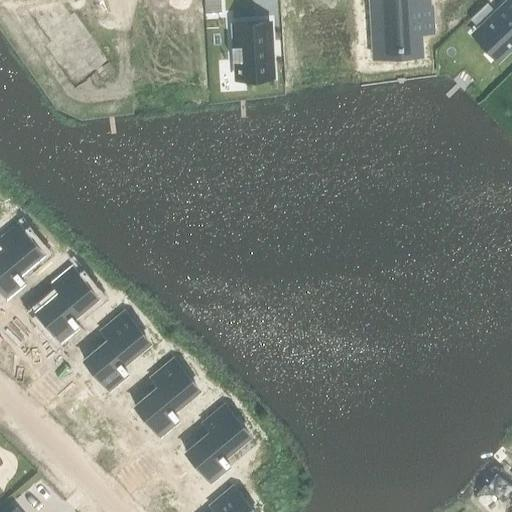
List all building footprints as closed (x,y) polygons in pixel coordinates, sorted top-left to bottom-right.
[(222,14),(220,0),(204,0),(206,14),(222,14)] [(329,0),(294,0),(297,47),(319,46),(320,62),(347,60),(344,9),(330,10),(329,0)] [(369,0),(371,37),(385,36),(386,48),(397,47),(397,49),(401,49),(401,47),(412,47),(412,35),(433,33),(431,6),(410,7),(409,0),(369,0)] [(511,0),(506,0),(470,35),(497,64),(511,48),(511,0)] [(492,9),(486,3),(469,19),(475,25),(492,9)] [(61,37),(45,48),(60,69),(76,58),(97,88),(116,74),(73,13),(54,27),(61,37)] [(454,15),(446,21),(453,29),(461,22),(454,15)] [(185,22),(154,24),(156,70),(187,68),(188,81),(206,80),(204,43),(187,44),(185,22)] [(234,47),(231,47),(232,61),(245,60),(246,79),(272,78),(269,22),(233,24),(234,47)] [(0,242),(5,249),(0,253),(0,290),(7,298),(23,285),(20,281),(23,279),(18,274),(42,254),(16,223),(0,237),(0,242)] [(59,292),(36,312),(61,341),(77,328),(74,325),(77,322),(73,317),(96,297),(71,267),(52,283),(59,292)] [(109,340),(84,360),(109,390),(126,376),(123,372),(126,369),(122,364),(148,342),(123,312),(101,330),(109,340)] [(158,386),(134,406),(160,436),(177,422),(174,418),(177,416),(173,410),(198,389),(173,359),(151,377),(158,386)] [(211,432),(186,452),(210,482),(228,467),(225,464),(228,462),(224,456),(249,435),(223,405),(203,422),(211,432)] [(215,511),(253,511),(232,486),(210,505),(215,511)]
